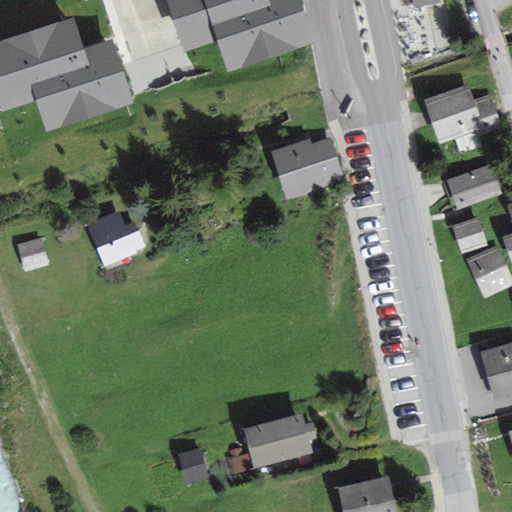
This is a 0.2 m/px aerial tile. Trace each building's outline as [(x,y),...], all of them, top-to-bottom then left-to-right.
[(159,0),(175,51),(202,45),(217,75),(304,49),(292,0),(159,0)] [(85,2),(0,31),(0,65),(12,102),(49,88),(61,128),(143,100),(118,25),(113,27),(96,31),(85,2)] [(473,87),(427,100),(441,149),(506,130),(494,90),(475,95),(473,87)] [(310,140),(271,154),(287,201),(334,184),(332,180),(343,177),(329,138),(311,144),(310,140)] [(492,165),(445,181),(456,213),(503,197),(492,165)] [(124,216),(91,228),(108,272),(141,260),(124,216)] [(483,218),(453,226),(461,254),(491,246),(483,218)] [(43,240),(19,249),(28,275),(52,266),(43,240)] [(511,281),(499,249),(470,261),(486,301),(511,290),(511,281)] [(511,349),(483,356),(494,402),(511,397),(511,349)] [(306,414),(248,428),(258,467),(316,453),(306,414)] [(204,451),(181,456),(187,482),(210,477),(204,451)] [(401,511),(395,477),(342,487),(347,511),(401,511)]
